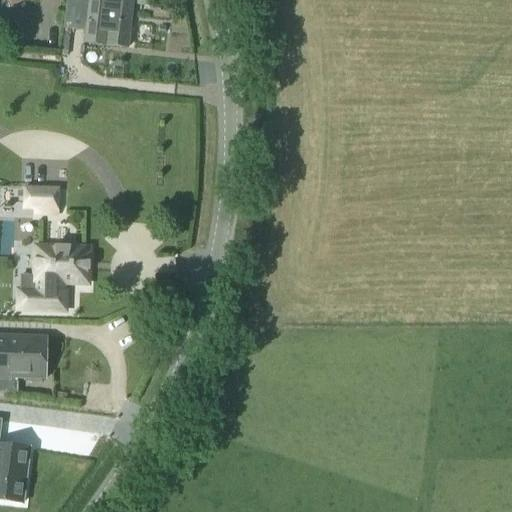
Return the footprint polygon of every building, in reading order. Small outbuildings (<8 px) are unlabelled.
[(5,0),(11,10),(29,0),(5,0)] [(66,0),(63,31),(84,33),(83,44),(105,46),(127,49),(132,0),(66,0)] [(23,190),(23,209),(33,210),(33,216),(57,217),(57,191),(23,190)] [(18,292),(17,312),(64,313),(65,294),(59,294),(59,285),(87,286),(88,250),(34,248),(33,293),(18,292)] [(0,337),(0,395),(19,396),(19,380),(44,381),(44,380),(45,339),(0,337)] [(0,502),(22,505),(28,450),(0,446),(0,502)]
